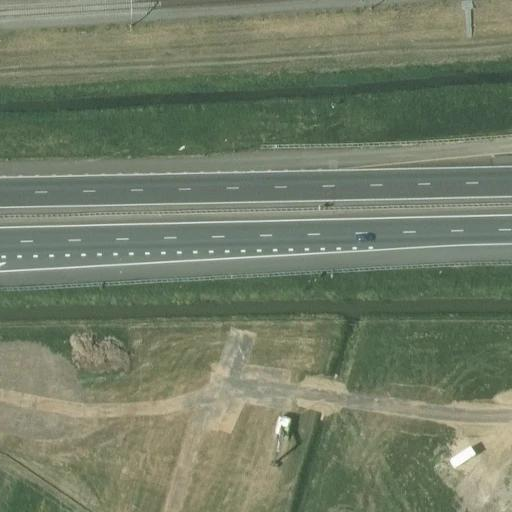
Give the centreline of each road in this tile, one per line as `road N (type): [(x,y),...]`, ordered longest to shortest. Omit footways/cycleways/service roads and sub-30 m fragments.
road 1 (track): [(511,46),(0,76)]
road 2 (motorway): [(0,242),(511,231)]
road 3 (motorway): [(511,183),(0,193)]
road 4 (unclassified): [(511,384),(321,439),(255,469),(200,511)]
